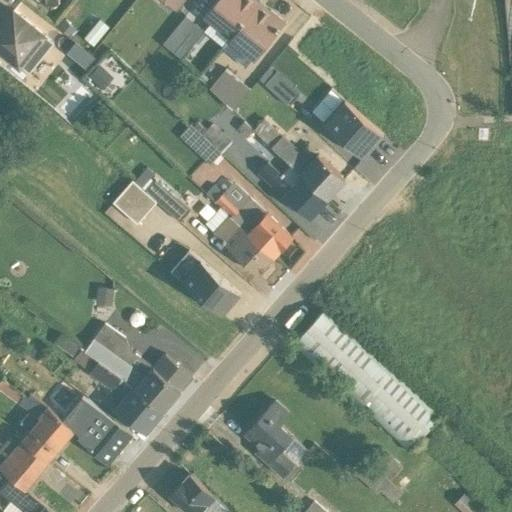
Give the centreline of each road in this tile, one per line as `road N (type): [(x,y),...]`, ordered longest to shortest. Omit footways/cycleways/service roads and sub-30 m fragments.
road 1 (residential): [(98,511),(442,115),(432,75),(338,0)]
road 2 (unknown): [(511,324),(372,199)]
